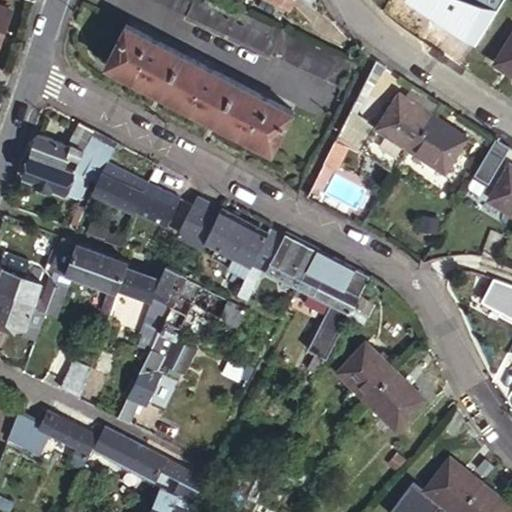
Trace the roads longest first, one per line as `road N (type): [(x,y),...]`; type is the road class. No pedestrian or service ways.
road 1 (residential): [(23,78),(411,278),(493,427),(511,446)]
road 2 (unclassified): [(344,0),(378,41),(511,129)]
